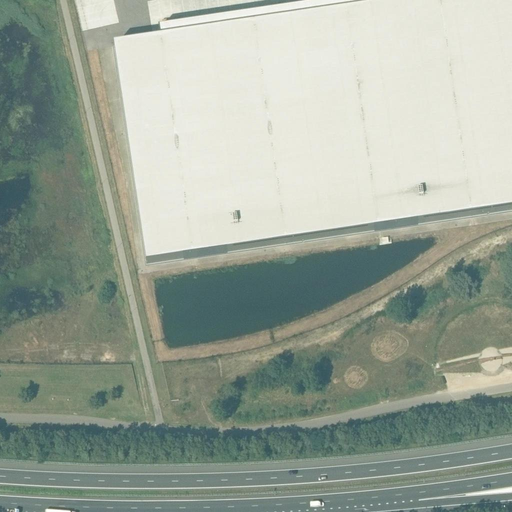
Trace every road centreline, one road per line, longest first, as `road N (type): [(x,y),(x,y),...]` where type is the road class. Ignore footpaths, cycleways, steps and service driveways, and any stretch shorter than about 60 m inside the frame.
road 1 (unclassified): [(0,416),(262,430),(511,384)]
road 2 (motorway): [(511,452),(272,478),(0,475)]
road 3 (motorway): [(0,502),(154,508),(417,493)]
